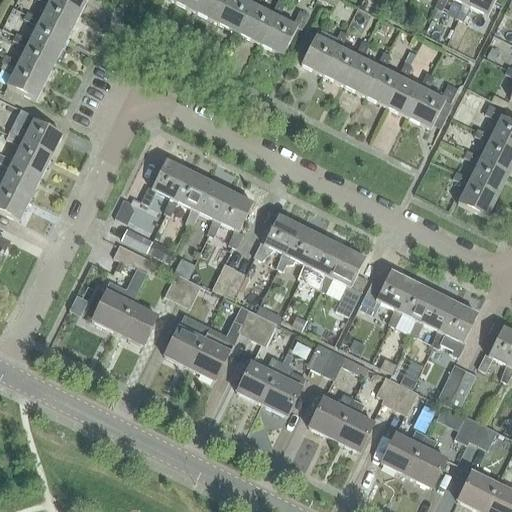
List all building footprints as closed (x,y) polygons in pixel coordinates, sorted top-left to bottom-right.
[(38,24),(67,39),(78,18),(49,3),(50,0),(32,0),(33,0),(47,7),(40,21),(38,24)] [(50,0),(49,3),(78,18),(86,0),(50,0)] [(176,0),(173,5),(195,16),(202,0),(176,0)] [(202,0),(195,16),(217,27),(229,0),(202,0)] [(229,0),(217,27),(238,37),(253,8),(256,10),(260,0),(251,0),(248,6),(236,0),(229,0)] [(313,0),(332,9),(336,0),(313,0)] [(437,0),(433,10),(440,14),(446,0),(447,0),(461,7),(464,8),(468,0),(437,0)] [(495,0),(468,0),(464,8),(461,7),(455,21),(461,24),(468,10),(486,19),(495,0)] [(253,8),(238,37),(259,48),(274,19),(278,20),(284,6),(277,3),(270,16),(256,10),(253,8)] [(291,27),(278,20),(274,19),(259,48),(282,59),(296,30),(301,33),(308,18),(298,13),(291,27)] [(27,46),(56,61),(67,39),(38,24),(40,21),(25,15),(22,22),(36,29),(29,42),(27,46)] [(304,58),(299,68),(321,79),(336,50),(340,51),(346,37),(339,33),(335,41),(332,47),(316,40),(314,39),(306,54),(304,58)] [(305,35),(297,50),(306,54),(314,39),(305,35)] [(16,67),(45,82),(56,61),(27,46),(29,42),(14,36),(11,43),(25,50),(18,63),(16,67)] [(357,60),(361,62),(367,48),(360,44),(353,58),(340,51),(336,50),(321,79),(343,89),(357,60)] [(484,60),(493,64),(498,54),(490,50),(484,60)] [(408,54),(402,65),(403,66),(408,68),(414,56),(408,54)] [(379,71),(383,73),(388,58),(382,55),(375,69),(361,62),(357,60),(343,89),(364,100),(379,71)] [(16,67),(18,63),(3,58),(0,64),(1,65),(14,72),(11,77),(5,89),(34,104),(45,82),(16,67)] [(1,65),(0,67),(0,71),(11,77),(14,72),(1,65)] [(400,82),(404,84),(410,69),(408,68),(403,66),(396,80),(383,73),(379,71),(364,100),(386,111),(400,82)] [(511,72),(506,70),(503,77),(511,81),(511,93),(508,102),(511,103),(511,72)] [(422,92),(426,94),(431,80),(425,76),(418,90),(404,84),(400,82),(386,111),(407,122),(422,92)] [(439,101),(426,94),(422,92),(407,122),(429,133),(432,128),(444,104),(448,106),(455,92),(446,87),(439,101)] [(492,98),(489,103),(504,111),(507,106),(492,98)] [(444,104),(432,128),(439,132),(451,108),(448,106),(444,104)] [(497,124),(490,138),(488,142),(511,153),(511,125),(500,120),(502,115),(488,108),(483,117),(497,124)] [(15,121),(22,124),(19,129),(27,133),(23,141),(21,145),(50,159),(61,138),(32,123),(34,120),(19,113),(15,121)] [(478,163),(507,178),(511,166),(511,153),(488,142),(490,138),(476,132),(472,139),(486,146),(480,159),(478,163)] [(21,145),(23,141),(8,135),(5,142),(19,149),(12,163),(10,166),(39,181),(50,159),(21,145)] [(467,185),(496,199),(507,178),(478,163),(480,159),(465,153),(462,160),(476,167),(469,181),(467,185)] [(10,166),(12,163),(0,157),(0,166),(8,171),(1,184),(0,186),(0,188),(29,202),(39,181),(10,166)] [(172,203),(186,174),(164,163),(150,192),(146,190),(139,205),(147,209),(154,195),(168,202),(172,203)] [(172,203),(168,202),(162,216),(169,220),(176,205),(190,212),(193,214),(208,185),(186,174),(172,203)] [(467,185),(469,181),(454,175),(451,182),(465,189),(456,207),(485,221),(496,199),(467,185)] [(0,215),(18,224),(29,202),(0,188),(0,186),(1,184),(0,183),(0,215)] [(193,214),(190,212),(184,227),(190,230),(198,216),(211,223),(215,225),(229,195),(208,185),(193,214)] [(251,206),(229,195),(215,225),(211,223),(205,238),(212,241),(219,227),(233,234),(227,248),(235,252),(242,238),(237,235),(251,206)] [(260,265),(272,253),(280,257),(284,259),(298,230),(277,219),(262,247),(259,246),(252,260),(260,265)] [(284,259),(280,257),(274,272),(281,275),(288,261),(302,268),(305,270),(320,240),(298,230),(284,259)] [(146,256),(151,245),(125,233),(120,244),(146,256)] [(296,282),(317,293),(323,278),(327,280),(341,251),(320,240),(305,270),(302,268),(296,282)] [(173,255),(157,247),(151,259),(167,267),(173,255)] [(145,276),(151,264),(118,248),(111,261),(134,273),(125,293),(107,284),(103,295),(104,296),(90,324),(115,336),(130,307),(131,307),(145,277),(145,276)] [(364,262),(341,251),(327,280),(323,278),(317,293),(338,303),(333,314),(347,321),(362,291),(352,286),(364,262)] [(186,283),(193,268),(180,261),(172,276),(174,276),(186,283)] [(221,298),(234,272),(223,267),(210,293),(221,298)] [(246,278),(234,272),(221,298),(233,304),(246,278)] [(396,315),(411,285),(389,274),(382,288),(371,283),(357,312),(372,320),(379,306),(393,313),(396,315)] [(186,283),(174,276),(162,300),(175,306),(187,283),(186,283)] [(187,283),(175,306),(188,313),(199,289),(187,283)] [(396,315),(393,313),(387,327),(393,331),(400,317),(414,323),(418,325),(432,296),(411,285),(396,315)] [(418,325),(414,323),(408,338),(415,341),(422,327),(435,334),(439,336),(454,307),(432,296),(418,325)] [(76,300),(69,313),(78,318),(85,305),(76,300)] [(156,319),(131,307),(130,307),(115,336),(141,349),(156,319)] [(461,347),(476,318),(454,307),(439,336),(435,334),(429,349),(436,352),(439,347),(451,354),(450,358),(457,361),(464,348),(461,347)] [(239,309),(228,331),(224,339),(207,331),(202,342),(188,372),(213,385),(227,356),(228,357),(238,337),(247,342),(259,319),(255,317),(239,309)] [(275,327),(277,329),(281,320),(259,309),(255,317),(259,319),(275,327)] [(162,360),(188,372),(202,342),(207,331),(183,318),(162,360)] [(264,350),(275,327),(259,319),(247,342),(264,350)] [(306,324),(294,319),(290,328),(301,334),(306,324)] [(508,371),(511,362),(511,335),(501,330),(486,359),(483,358),(476,372),(484,376),(491,362),(504,369),(508,371)] [(320,378),(331,355),(316,347),(304,370),(320,378)] [(367,372),(344,361),(331,355),(320,378),(333,384),(340,369),(363,381),(367,372)] [(285,356),(281,366),(286,368),(291,359),(285,356)] [(260,408),(281,366),(270,361),(264,373),(249,366),(235,395),(260,408)] [(390,377),(395,368),(383,362),(378,371),(390,377)] [(511,362),(508,371),(504,369),(499,383),(505,387),(511,373),(511,362)] [(304,382),(290,375),(291,371),(286,368),(281,366),(260,408),(285,420),(304,382)] [(446,410),(464,374),(452,368),(434,404),(446,410)] [(475,379),(464,374),(446,410),(457,415),(475,379)] [(411,392),(416,382),(403,376),(398,386),(411,392)] [(383,380),(374,399),(382,402),(379,407),(392,414),(403,390),(383,380)] [(416,396),(403,390),(392,414),(405,420),(416,396)] [(332,443),(352,403),(342,398),(336,409),(322,401),(307,431),(332,443)] [(363,408),(352,403),(332,443),(358,456),(372,426),(358,419),(363,408)] [(423,408),(412,430),(423,436),(434,414),(423,408)] [(463,419),(452,443),(465,449),(467,445),(477,426),(463,419)] [(496,435),(477,426),(467,445),(486,454),(496,435)] [(414,433),(408,444),(394,437),(379,467),(404,479),(424,440),(425,439),(414,433)] [(435,445),(424,440),(404,479),(430,492),(444,462),(430,455),(435,445)] [(470,511),(483,511),(496,488),(470,475),(456,504),(470,511)] [(511,511),(511,495),(496,488),(483,511),(511,511)]
